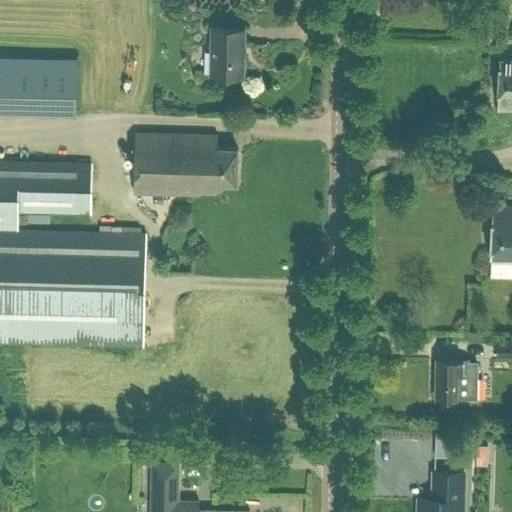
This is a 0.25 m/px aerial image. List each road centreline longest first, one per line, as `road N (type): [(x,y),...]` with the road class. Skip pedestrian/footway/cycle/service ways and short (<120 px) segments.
road 1 (tertiary): [(333,511),(342,0)]
road 2 (unknown): [(339,152),(511,151)]
